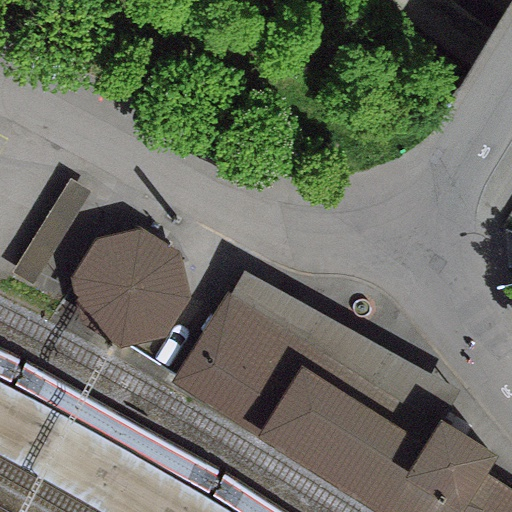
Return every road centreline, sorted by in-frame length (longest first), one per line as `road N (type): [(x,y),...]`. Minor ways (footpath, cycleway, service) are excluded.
road 1 (residential): [(0,73),(236,198),(398,251)]
road 2 (residential): [(511,91),(445,198),(398,251)]
road 3 (residential): [(398,251),(456,283),(511,343)]
